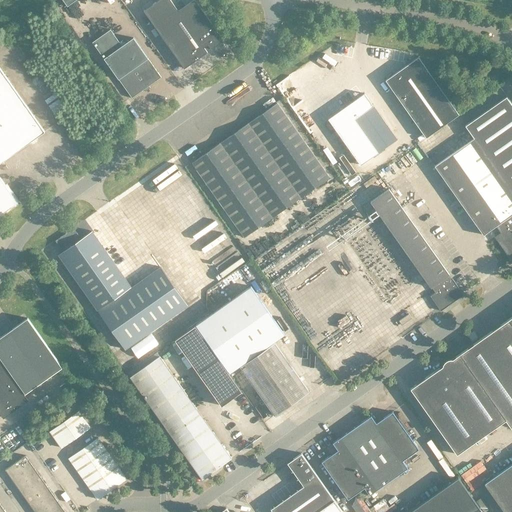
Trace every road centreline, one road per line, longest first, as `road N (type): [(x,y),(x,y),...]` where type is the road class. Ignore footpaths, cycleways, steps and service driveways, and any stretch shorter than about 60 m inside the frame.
road 1 (unclassified): [(105,511),(118,502),(192,504),(511,282)]
road 2 (unclassified): [(279,0),(251,65),(38,229),(0,274)]
road 3 (unclassified): [(511,39),(467,21),(327,0)]
